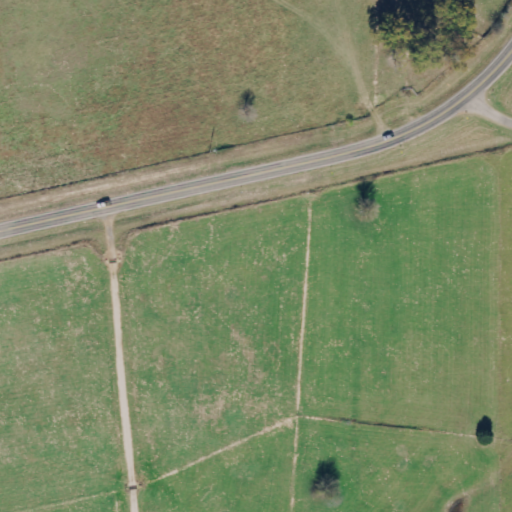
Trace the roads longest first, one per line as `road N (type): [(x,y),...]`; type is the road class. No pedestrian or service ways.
road 1 (tertiary): [(0,228),(352,154),(426,128),(511,50)]
road 2 (residential): [(108,204),(137,511)]
